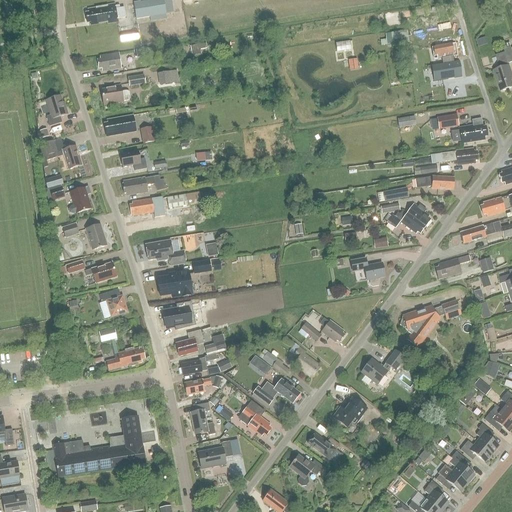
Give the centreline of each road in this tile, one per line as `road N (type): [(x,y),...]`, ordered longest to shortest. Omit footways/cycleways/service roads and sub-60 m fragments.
road 1 (residential): [(233,511),(501,154)]
road 2 (residential): [(164,378),(71,77),(58,0)]
road 3 (unclassified): [(501,154),(453,0)]
road 4 (residential): [(19,400),(164,378)]
road 5 (residential): [(191,511),(164,378)]
